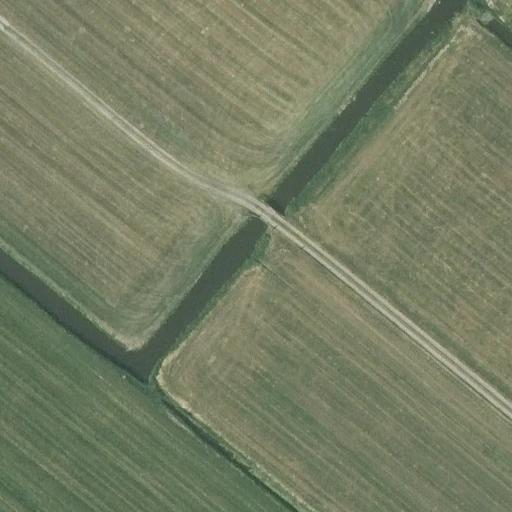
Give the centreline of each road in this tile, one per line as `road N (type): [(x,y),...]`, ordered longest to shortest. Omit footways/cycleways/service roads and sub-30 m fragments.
road 1 (track): [(0,23),(171,162),(293,233)]
road 2 (track): [(511,412),(293,233)]
road 3 (track): [(230,194),(414,0)]
